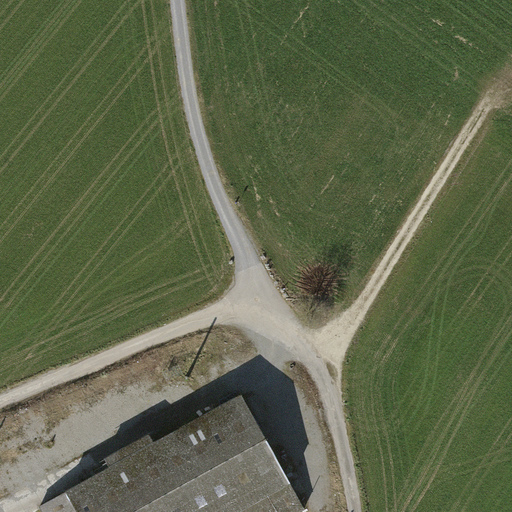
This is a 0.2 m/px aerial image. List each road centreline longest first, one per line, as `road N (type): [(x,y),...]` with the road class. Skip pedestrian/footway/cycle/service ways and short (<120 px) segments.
road 1 (track): [(358,511),(340,418),(317,357),(259,298),(225,208),(198,116),(178,0)]
road 2 (unclassified): [(0,405),(259,298)]
